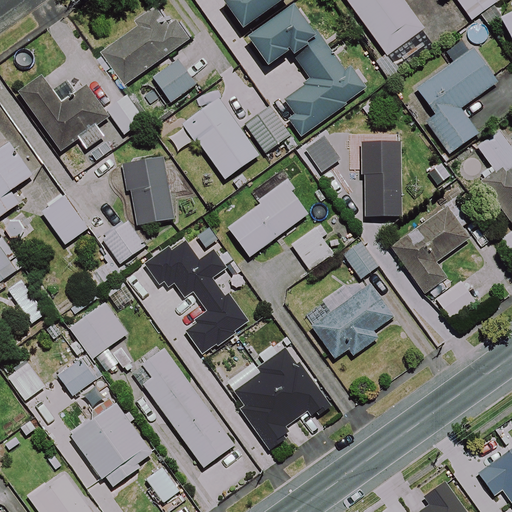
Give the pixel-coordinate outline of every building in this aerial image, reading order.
[(225,0),(246,29),(286,0),(225,0)] [(423,31),(400,0),(345,0),(386,57),(423,31)] [(455,0),(471,22),(501,0),(455,0)] [(297,4),(250,37),(271,67),(291,53),(302,68),(332,48),(322,35),(319,36),(297,4)] [(143,21),(147,26),(108,53),(130,84),(193,39),(182,23),(173,29),(165,17),(159,9),(143,21)] [(511,12),(499,20),(511,43),(511,12)] [(46,32),(66,60),(16,98),(59,156),(79,142),(86,152),(103,139),(95,128),(109,117),(124,137),(144,122),(108,74),(105,77),(62,20),(46,32)] [(332,48),(302,68),(310,78),(303,83),(305,86),(286,100),(296,115),(290,119),(303,137),(348,105),(347,103),(368,88),(352,65),(347,69),(332,48)] [(496,85),(473,51),(416,90),(435,117),(426,123),(449,155),(476,137),(458,111),(496,85)] [(195,86),(176,60),(152,77),(170,103),(195,86)] [(258,158),(217,102),(184,127),(225,182),(258,158)] [(288,137),(269,110),(245,127),(265,154),(288,137)] [(339,163),(323,139),(305,150),(320,175),(339,163)] [(400,219),(399,144),(360,144),(360,176),(363,177),(363,220),(400,219)] [(0,151),(0,218),(19,205),(11,193),(32,178),(9,145),(0,151)] [(172,221),(160,158),(121,166),(126,192),(130,192),(137,228),(172,221)] [(511,169),(504,176),(500,171),(481,185),(511,226),(511,230),(500,239),(511,257),(511,169)] [(277,176),(252,195),(261,206),(228,230),(249,259),(307,217),(277,176)] [(87,231),(63,198),(41,214),(65,247),(87,231)] [(474,220),(458,198),(389,250),(424,296),(445,280),(434,266),(467,241),(459,231),(474,220)] [(257,283),(194,212),(149,238),(183,269),(211,282),(187,300),(205,325),(257,283)] [(20,220),(4,226),(9,241),(25,235),(20,220)] [(143,248),(127,224),(101,242),(118,266),(143,248)] [(333,255),(316,230),(292,246),(308,271),(333,255)] [(0,282),(19,271),(0,241),(0,282)] [(358,242),(340,256),(358,280),(376,267),(358,242)] [(141,300),(164,285),(156,272),(161,268),(155,259),(126,278),(141,300)] [(474,304),(459,284),(435,302),(450,322),(474,304)] [(393,318),(369,287),(311,331),(334,361),(348,351),(353,358),(377,340),(372,334),(393,318)] [(126,335),(103,304),(69,329),(92,360),(126,335)] [(341,373),(297,312),(236,355),(280,417),(341,373)] [(233,448),(161,349),(139,365),(151,381),(142,388),(202,470),(233,448)] [(100,377),(86,357),(57,378),(71,397),(100,377)] [(44,388),(28,365),(8,380),(24,402),(44,388)] [(112,489),(139,470),(136,466),(151,456),(116,407),(70,439),(100,482),(105,478),(112,489)] [(511,450),(479,474),(496,497),(504,491),(511,502),(511,450)] [(89,511),(64,476),(47,488),(44,484),(27,498),(36,511),(89,511)] [(430,505),(420,511),(468,511),(446,482),(425,498),(430,505)]
